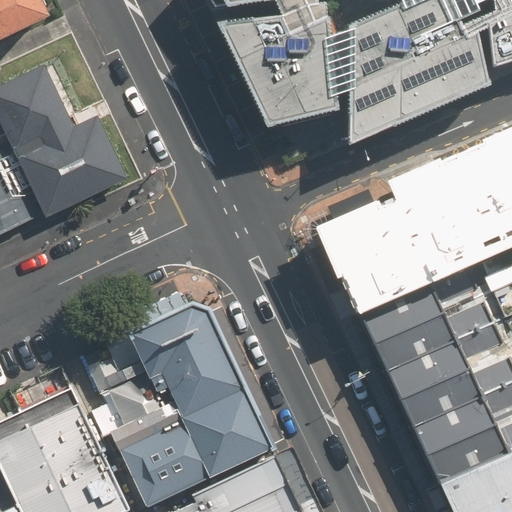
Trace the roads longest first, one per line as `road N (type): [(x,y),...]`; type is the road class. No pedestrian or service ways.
road 1 (secondary): [(228,213),(372,511)]
road 2 (residential): [(228,213),(287,197),(511,102)]
road 3 (residential): [(228,213),(0,310)]
road 4 (secondary): [(129,0),(228,213)]
